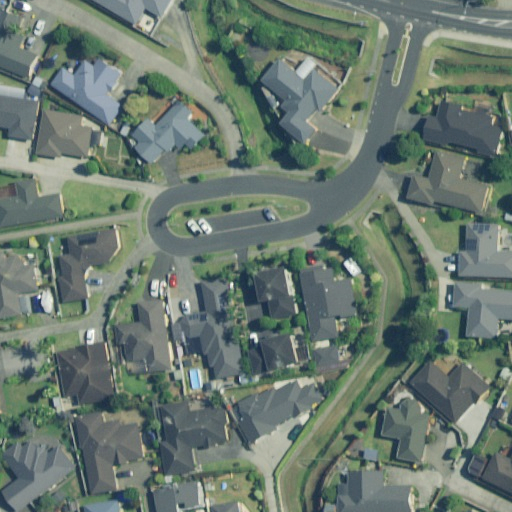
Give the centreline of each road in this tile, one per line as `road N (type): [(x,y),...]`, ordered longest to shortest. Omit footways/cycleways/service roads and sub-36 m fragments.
road 1 (residential): [(331,194),(305,224),(179,247),(157,233),(160,203),(184,191),(247,184)]
road 2 (residential): [(43,0),(195,83),(221,109),(247,184)]
road 3 (residential): [(331,194),(370,155),(413,7)]
